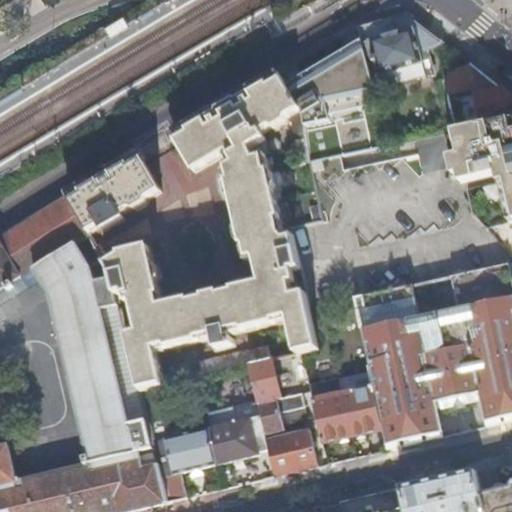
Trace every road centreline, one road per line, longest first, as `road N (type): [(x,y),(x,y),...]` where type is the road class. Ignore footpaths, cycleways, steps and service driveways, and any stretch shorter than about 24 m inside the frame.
road 1 (residential): [(0,222),(369,0)]
road 2 (residential): [(511,447),(237,511)]
